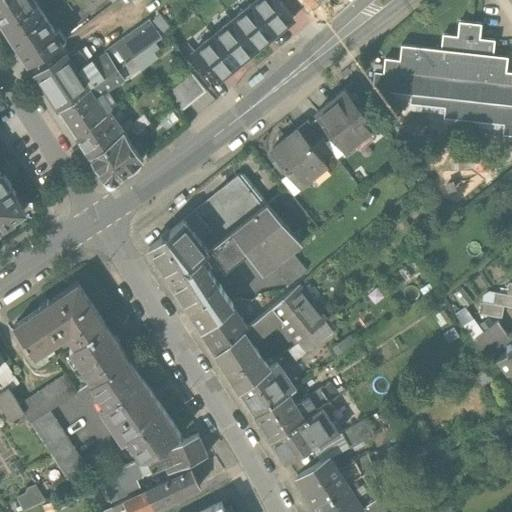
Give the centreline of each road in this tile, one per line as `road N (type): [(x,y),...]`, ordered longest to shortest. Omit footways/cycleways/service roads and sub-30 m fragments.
road 1 (tertiary): [(96,219),(385,0)]
road 2 (residential): [(96,219),(278,511)]
road 3 (residential): [(0,70),(96,219)]
